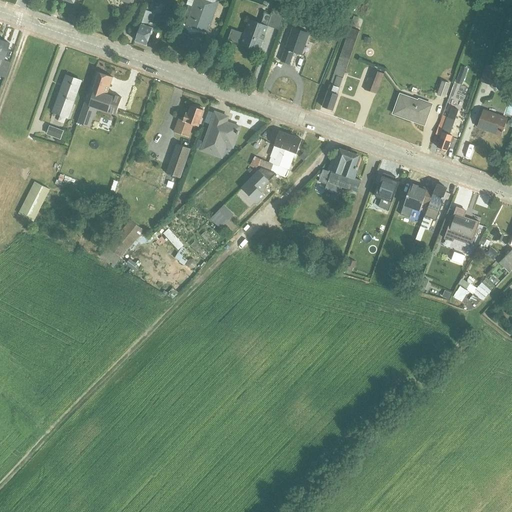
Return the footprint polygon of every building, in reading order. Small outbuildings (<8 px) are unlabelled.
[(208,33),(220,1),(217,0),(188,0),(187,4),(189,5),(186,14),(189,15),(186,25),(208,33)] [(232,29),(228,40),(259,52),(263,40),(264,40),(266,36),(265,36),(268,26),(279,30),(288,6),(285,5),(286,0),(277,0),(271,15),(265,13),(261,24),(249,19),(244,33),(232,29)] [(152,35),(153,31),(152,31),(153,28),(149,26),(153,13),(147,10),(136,41),(147,45),(151,35),(152,35)] [(356,28),(359,18),(354,16),(350,26),(356,28)] [(294,53),(302,56),(310,33),(293,27),(281,62),(289,65),(294,53)] [(338,95),(359,31),(350,28),(323,107),(333,111),(338,95)] [(0,40),(0,76),(5,78),(10,63),(3,60),(9,44),(0,40)] [(464,82),(469,66),(463,64),(458,80),(464,82)] [(486,64),(480,81),(509,91),(511,81),(511,79),(497,74),(499,69),(486,64)] [(377,94),(384,74),(372,69),(364,90),(377,94)] [(87,98),(78,122),(91,126),(97,108),(116,115),(122,98),(113,95),(113,96),(108,94),(113,77),(99,73),(96,82),(94,81),(89,98),(87,98)] [(67,76),(53,113),(68,118),(82,81),(67,76)] [(446,98),(451,84),(442,80),(437,95),(446,98)] [(418,98),(418,100),(401,94),(393,114),(424,125),(432,103),(418,98)] [(441,137),(437,147),(447,151),(450,143),(453,144),(454,138),(452,138),(454,131),(451,130),(461,102),(455,100),(452,107),(451,107),(448,117),(443,115),(436,134),(441,137)] [(198,106),(197,108),(192,106),(189,114),(186,113),(184,120),(179,118),(174,132),(189,137),(194,125),(199,126),(200,124),(201,124),(202,119),(201,118),(204,110),(203,110),(204,109),(198,106)] [(501,136),(508,118),(483,109),(477,127),(501,136)] [(222,159),(227,146),(232,148),(240,127),(226,123),(228,117),(215,113),(202,152),(222,159)] [(47,134),(61,139),(64,130),(50,125),(47,134)] [(261,168),(270,171),(273,164),(280,167),(290,135),(279,131),(274,146),(280,148),(276,159),(271,157),(269,162),(262,160),(259,167),(261,168)] [(441,137),(436,134),(432,145),(437,147),(441,137)] [(270,171),(276,174),(286,177),(291,164),(287,163),(291,152),(295,153),(297,154),(302,140),(290,135),(280,167),(273,164),(270,171)] [(166,173),(178,178),(181,178),(191,149),(178,144),(166,173)] [(342,187),(357,193),(362,181),(355,178),(360,168),(358,167),(361,159),(341,151),(337,162),(333,160),(329,172),(323,170),(318,182),(327,185),(325,190),(339,194),(342,187)] [(287,163),(291,164),(295,153),(291,152),(287,163)] [(259,167),(262,160),(255,156),(250,165),(257,169),(258,166),(259,167)] [(270,171),(261,168),(241,187),(258,204),(266,195),(262,192),(265,189),(263,188),(270,181),(270,180),(276,174),(270,171)] [(63,172),(59,180),(75,186),(78,178),(63,172)] [(114,188),(118,190),(123,174),(118,172),(114,188)] [(178,178),(166,173),(165,179),(177,183),(178,178)] [(384,173),(375,196),(392,202),(399,184),(394,183),(396,177),(384,173)] [(49,198),(50,196),(48,195),(51,189),(35,181),(19,213),(35,222),(47,197),(49,198)] [(437,185),(412,248),(417,250),(421,242),(425,229),(429,230),(433,219),(436,220),(440,211),(443,202),(442,202),(447,189),(437,185)] [(225,204),(210,219),(220,229),(234,214),(225,204)] [(449,226),(444,238),(453,241),(454,239),(472,245),(480,222),(471,219),(470,220),(464,217),(466,211),(459,208),(458,208),(458,207),(457,207),(450,226),(449,226)] [(144,230),(131,219),(100,256),(113,268),(144,230)] [(406,221),(402,232),(408,235),(413,237),(417,226),(413,224),(406,221)] [(259,241),(264,246),(268,242),(263,237),(259,241)] [(479,244),(484,246),(484,245),(487,247),(490,242),(483,237),(479,244)] [(176,258),(187,263),(194,251),(183,245),(176,258)] [(490,247),(485,253),(493,260),(498,254),(490,247)] [(511,250),(499,263),(509,272),(511,269),(511,250)] [(494,273),(489,278),(496,285),(501,280),(494,273)] [(423,278),(418,290),(424,293),(429,280),(423,278)] [(461,278),(458,284),(469,290),(468,291),(473,294),(473,293),(477,288),(461,278)] [(482,283),(491,291),(495,286),(486,278),(482,283)] [(473,293),(483,301),(488,294),(479,286),(477,288),(473,293)] [(445,290),(442,297),(449,299),(451,293),(445,290)] [(471,301),(469,304),(475,307),(477,305),(478,305),(481,300),(472,295),(469,300),(471,301)]
